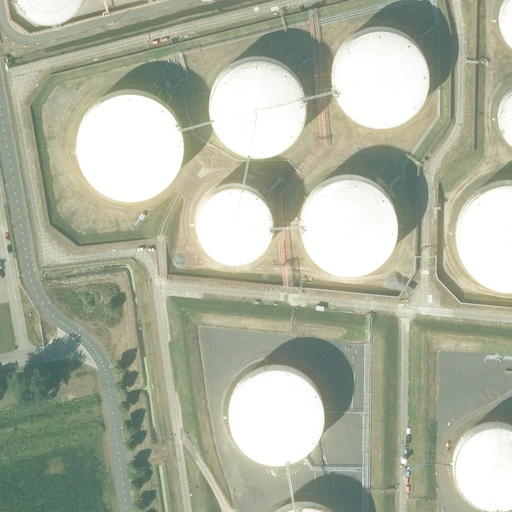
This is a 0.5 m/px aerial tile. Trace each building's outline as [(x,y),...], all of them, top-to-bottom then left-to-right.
[(17,0),(20,3),(23,7),(26,10),(30,13),(35,15),(39,16),(44,17),(50,17),(55,17),(59,16),(64,14),(68,11),(73,8),(76,4),(79,0),(78,0),(17,0)] [(511,0),(503,0),(504,0),(503,2),(502,4),(501,5),(500,7),(500,9),(499,11),(499,12),(499,14),(499,15),(499,17),(499,19),(499,21),(499,23),(500,25),(500,26),(500,28),(501,30),(502,32),(502,33),(504,34),(505,36),(507,38),(508,40),(509,41),(511,43),(511,0)] [(376,122),(380,122),(383,122),(386,122),(388,121),(391,121),(394,120),(398,119),(400,118),(402,117),(405,115),(408,113),(411,110),(413,109),(416,106),(417,104),(419,102),(421,99),(423,96),(424,93),(424,92),(425,90),(426,88),(426,85),(427,83),(427,82),(427,79),(427,78),(428,75),(428,73),(427,70),(427,69),(427,67),(427,64),(426,63),(426,61),(425,58),(425,57),(424,55),(423,53),(421,50),(419,47),(418,45),(416,43),(414,41),(411,38),(409,36),(406,34),(403,32),(401,31),(398,30),(395,29),(393,28),(389,27),(387,27),(383,26),(378,26),(376,26),(372,27),(370,27),(367,28),(364,29),(360,30),(357,32),(355,33),(353,34),(350,36),(348,38),(345,41),(343,43),(341,45),(340,47),(338,49),(338,50),(337,53),(336,54),(335,55),(335,57),(334,58),(333,61),(333,63),(332,64),(332,67),(332,68),(332,70),(331,73),(331,75),(332,77),(332,78),(332,80),(332,83),(332,84),(333,86),(334,89),(334,90),(336,93),(337,96),(338,98),(340,101),(342,104),(343,106),(344,107),(346,109),(347,109),(350,112),(352,113),(355,115),(358,117),(361,119),(364,120),(366,120),(370,121),(372,122),(376,122)] [(253,152),(257,152),(260,152),(262,152),(264,152),(268,151),(272,150),(275,149),(277,148),(280,146),(282,145),(285,143),(288,141),(290,139),(291,138),(293,136),(294,135),(295,133),(298,130),(299,128),(301,124),(302,122),(302,121),(303,119),(303,116),(304,114),(304,113),(305,109),(305,107),(305,105),(305,103),(305,100),(305,99),(305,97),(304,94),(303,92),(303,91),(302,88),(302,87),(301,85),(300,83),(299,81),(298,79),(297,77),(295,75),(293,72),(291,70),(289,68),(286,66),(284,64),(282,63),(279,61),(276,60),(274,59),(270,58),(268,57),(264,57),(262,56),(258,56),(256,56),(252,56),(250,57),(247,57),(244,58),(240,59),(238,60),(236,61),(232,63),(230,64),(228,66),(225,68),(223,70),(220,73),(219,75),(217,77),(216,79),(215,80),(214,83),(213,85),(213,86),(212,88),(211,91),(211,92),(210,94),(210,95),(210,97),(209,99),(209,100),(209,103),(209,104),(209,107),(209,109),(209,110),(210,113),(210,115),(211,117),(211,119),(213,122),(213,123),(214,126),(216,129),(218,132),(220,135),(222,137),(224,139),(227,142),(229,143),(232,145),(234,146),(238,148),(241,149),(244,150),(247,151),(250,152),(253,152)] [(511,88),(510,89),(508,91),(507,92),(506,94),(504,95),(503,97),(502,98),(501,100),(500,102),(500,103),(499,104),(499,106),(498,108),(498,110),(498,112),(498,114),(498,116),(498,118),(498,119),(498,121),(499,123),(499,125),(500,127),(501,128),(502,130),(503,133),(504,134),(506,136),(508,138),(509,139),(510,140),(511,141),(511,88)] [(126,195),(130,195),(134,195),(136,195),(140,194),(143,193),(146,192),(149,192),(151,191),(155,189),(158,187),(161,185),(164,182),(166,180),(168,179),(171,176),(173,173),(174,170),(176,168),(177,166),(178,165),(179,162),(180,160),(180,159),(181,155),(182,152),(182,151),(182,147),(183,145),(183,143),(183,141),(182,138),(182,136),(182,134),(182,132),(181,130),(181,129),(180,127),(180,124),(178,121),(177,118),(176,116),(175,115),(174,114),(173,112),(171,108),(169,106),(167,105),(165,103),(164,102),(162,100),(159,98),(157,97),(153,95),(150,93),(146,92),(144,91),(140,90),(137,90),(134,89),(131,89),(127,89),(123,89),(121,90),(117,91),(114,91),(112,92),(108,94),(105,95),(102,97),(99,99),(97,100),(94,103),(91,106),(89,108),(87,111),(86,112),(85,114),(83,117),(82,118),(81,121),(80,123),(79,125),(79,128),(78,129),(78,132),(77,133),(77,137),(77,139),(77,141),(77,143),(77,145),(77,146),(77,149),(77,150),(78,152),(79,156),(79,157),(80,160),(81,164),(82,166),(83,167),(84,169),(86,173),(89,176),(90,178),(92,180),(93,180),(96,183),(99,185),(101,187),(105,189),(108,191),(112,192),(115,193),(119,194),(122,195),(126,195)] [(345,270),(348,270),(352,270),(354,270),(357,270),(360,269),(364,268),(366,267),(370,265),(372,264),(374,263),(377,261),(380,258),(382,257),(384,255),(386,252),(388,249),(389,247),(391,245),(392,242),(393,239),(394,236),(395,234),(395,232),(396,230),(396,227),(396,226),(396,224),(396,222),(396,220),(396,217),(396,215),(395,212),(395,210),(394,209),(394,206),(393,205),(392,203),(391,201),(390,199),(388,195),(387,193),(384,191),(383,189),(380,186),(379,185),(377,184),(375,182),(372,180),(370,179),(367,178),(364,177),(362,176),(358,175),(356,175),(352,174),(347,174),(345,174),(341,175),(337,176),(335,176),(332,177),(329,178),(326,180),(324,181),(321,182),(319,184),(318,185),(316,187),(314,189),(311,192),(310,193),(308,196),(306,199),(305,202),(304,204),(303,206),(302,209),(302,210),(301,212),(301,214),(300,217),(300,220),(300,222),(300,224),(300,226),(300,227),(301,228),(301,231),(301,232),(302,235),(302,236),(303,238),(304,240),(305,244),(306,246),(308,249),(311,252),(313,255),(316,258),(317,259),(319,261),(322,263),(326,265),(329,266),(331,267),(335,268),(338,269),(341,270),(345,270)] [(505,285),(509,286),(511,286),(511,285),(511,179),(510,180),(507,180),(504,180),(501,180),(498,181),(495,182),(491,183),(487,184),(484,186),(482,187),(479,189),(477,190),(476,191),(473,193),(470,196),(470,197),(468,199),(466,201),(465,203),(463,207),(461,209),(461,210),(460,211),(459,214),(458,216),(457,220),(457,222),(457,224),(456,227),(456,230),(456,231),(456,234),(456,235),(456,239),(457,242),(457,243),(457,246),(458,247),(458,248),(459,250),(460,254),(461,256),(463,260),(465,262),(466,264),(467,265),(469,267),(470,268),(472,271),(475,274),(478,276),(480,277),(484,279),(487,281),(491,283),(495,284),(497,284),(500,285),(502,285),(505,285)] [(232,259),(234,259),(236,259),(238,259),(241,259),(243,258),(244,258),(247,257),(249,256),(251,255),(253,254),(255,253),(257,252),(258,250),(260,249),(262,247),(263,246),(265,243),(266,241),(267,239),(268,237),(269,235),(270,234),(270,232),(271,230),(271,228),(272,226),(272,224),(272,223),(272,220),(272,218),(272,216),(271,214),(271,212),(270,210),(270,208),(269,206),(268,205),(267,203),(266,201),(264,198),(263,196),(262,196),(261,194),(259,192),(257,191),(256,190),(254,189),(252,187),(250,186),(247,185),(245,185),(243,184),(241,184),(237,183),(235,183),(233,183),(230,183),(227,184),(224,184),(222,185),(220,186),(218,186),(215,188),(213,189),(212,190),(210,192),(208,193),(207,195),(205,196),(204,198),(202,200),(201,203),(199,206),(198,208),(198,209),(197,211),(197,213),(196,215),(196,216),(196,218),(196,219),(196,222),(196,224),(196,226),(197,228),(197,229),(197,231),(198,233),(199,235),(199,236),(200,238),(201,240),(202,242),(204,244),(206,247),(208,249),(210,250),(212,252),(214,254),(216,255),(219,256),(221,257),(224,258),(228,259),(230,259),(232,259)] [(303,373),(300,371),(298,370),(296,369),(293,368),(290,366),(286,365),(284,365),(280,364),(277,364),(273,364),(271,364),(268,365),(266,365),(263,366),(260,367),(256,368),(253,370),(250,372),(247,374),(244,376),(242,379),(239,382),(238,384),(236,387),(234,390),(233,391),(232,393),(231,396),(231,397),(231,398),(230,400),(229,403),(229,404),(229,405),(229,407),(229,411),(229,414),(229,415),(229,416),(229,418),(230,422),(231,424),(231,427),(232,429),(233,431),(235,435),(237,438),(238,440),(240,442),(242,444),(244,446),(247,448),(250,451),(252,452),(254,453),(256,454),(258,455),(262,456),(264,457),(268,458),(270,458),(272,458),(275,458),(277,458),(281,458),(285,458),(287,457),(289,456),(292,456),(295,454),(297,453),(299,452),(303,450),(305,449),(306,447),(308,445),(311,443),(312,441),(315,438),(316,436),(318,433),(319,431),(319,429),(320,427),(321,425),(322,422),(322,421),(322,419),(323,416),(323,415),(323,413),(323,410),(323,408),(322,405),(322,403),(322,402),(321,399),(321,397),(320,395),(319,393),(318,390),(316,387),(314,384),(313,382),(311,380),(309,378),(308,377),(305,374),(303,373)] [(511,425),(510,424),(508,424),(504,423),(501,422),(498,421),(494,421),(491,422),(487,422),(484,423),(482,423),(478,425),(475,426),(472,428),(469,430),(468,431),(465,433),(464,434),(463,436),(460,439),(459,440),(459,441),(458,442),(457,444),(456,445),(455,448),(455,450),(454,452),(454,453),(453,455),(453,456),(452,460),(452,463),(452,466),(452,467),(453,469),(453,471),(453,472),(454,475),(454,476),(455,478),(456,480),(457,482),(458,484),(459,486),(460,488),(462,490),(463,492),(465,493),(466,495),(469,497),(471,498),(473,500),(475,501),(477,502),(480,503),(483,504),(485,504),(487,505),(490,505),(492,505),(494,505),(497,505),(500,505),(502,505),(505,504),(508,503),(510,503),(511,501),(511,425)] [(333,511),(332,511),(330,509),(328,508),(324,506),(321,505),(319,504),(316,503),(314,502),(312,502),(308,501),(304,501),(302,501),(299,501),(296,502),(293,502),(291,503),(287,504),(284,505),(282,506),(280,508),(277,509),(274,511),(273,511),(333,511)]
